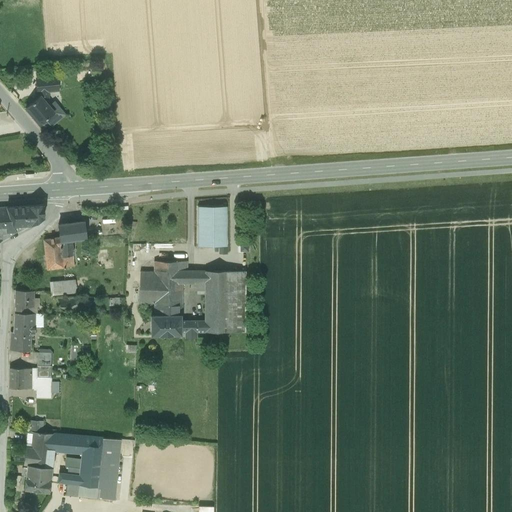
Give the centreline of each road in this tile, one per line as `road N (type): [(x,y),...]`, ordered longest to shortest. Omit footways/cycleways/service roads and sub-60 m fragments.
road 1 (secondary): [(64,189),(511,159)]
road 2 (unclassified): [(14,243),(5,271),(0,511)]
